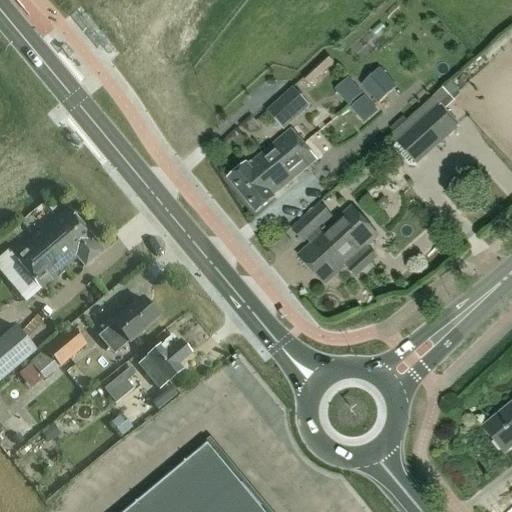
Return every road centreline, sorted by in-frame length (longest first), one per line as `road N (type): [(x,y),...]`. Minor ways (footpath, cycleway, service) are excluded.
road 1 (secondary): [(316,381),(165,208)]
road 2 (motorway): [(165,208),(161,184),(122,125),(116,44)]
road 3 (secondary): [(316,381),(304,405),(314,442),(335,456),(373,452)]
road 4 (motorway): [(0,197),(78,150),(114,146)]
